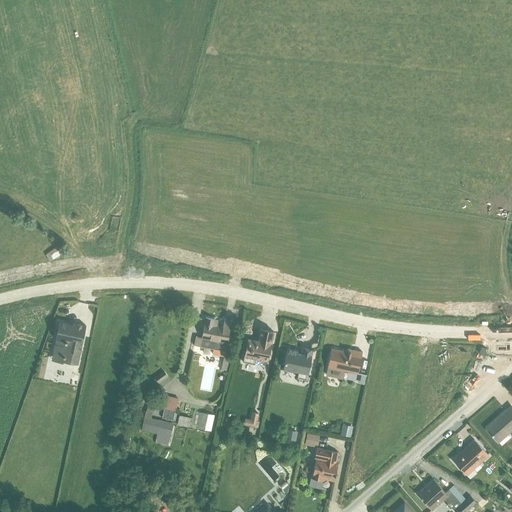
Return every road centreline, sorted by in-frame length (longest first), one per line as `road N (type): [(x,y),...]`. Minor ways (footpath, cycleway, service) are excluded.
road 1 (residential): [(0,299),(153,281),(371,323),(511,330)]
road 2 (residential): [(346,511),(511,366)]
